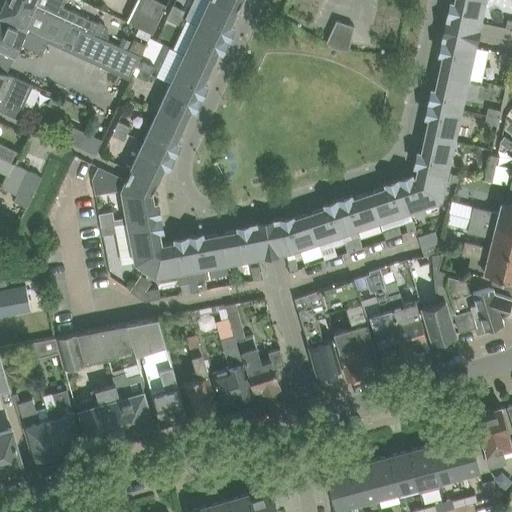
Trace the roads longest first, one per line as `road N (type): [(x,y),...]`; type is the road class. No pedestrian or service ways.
road 1 (residential): [(0,506),(294,423)]
road 2 (residential): [(259,0),(184,172),(202,205),(263,206)]
road 3 (residential): [(263,206),(399,155),(431,22)]
road 4 (residential): [(263,206),(315,417)]
road 5 (residential): [(315,417),(511,359)]
